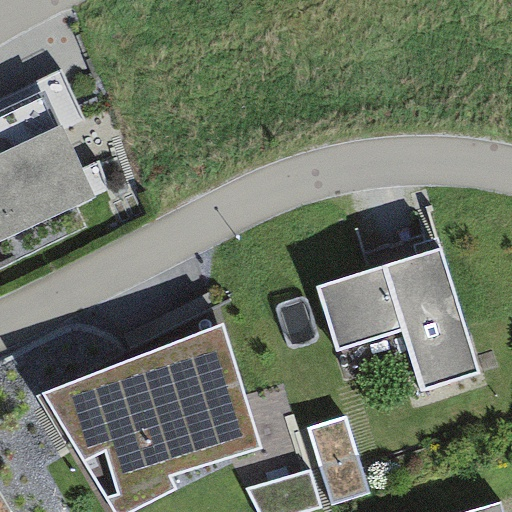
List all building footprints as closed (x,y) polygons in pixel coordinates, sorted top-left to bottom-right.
[(0,241),(84,205),(41,107),(0,124),(0,241)] [(439,239),(317,278),(340,348),(405,327),(425,389),(482,370),(439,239)] [(221,318),(41,392),(122,507),(180,480),(174,469),(264,442),(221,318)] [(355,421),(316,433),(337,502),(376,490),(355,421)] [(266,511),(309,511),(331,504),(318,469),(258,491),(266,511)] [(19,511),(0,480),(0,511),(19,511)] [(510,511),(507,497),(447,511),(510,511)]
